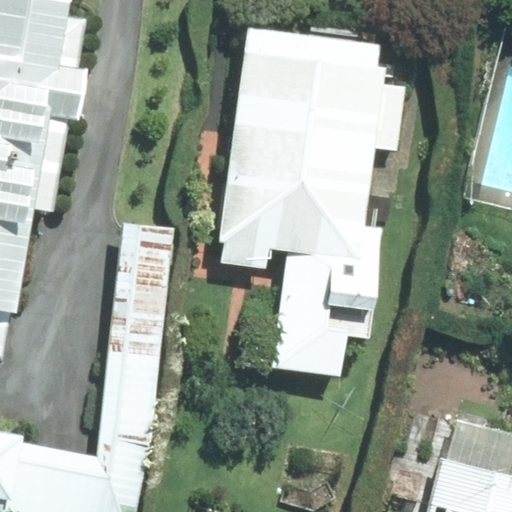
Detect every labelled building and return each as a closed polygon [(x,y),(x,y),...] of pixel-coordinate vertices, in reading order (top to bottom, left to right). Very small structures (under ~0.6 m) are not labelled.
[(0,0),(0,355),(8,357),(12,306),(28,307),(36,208),(56,210),(64,111),(80,113),(88,14),(73,13),(73,0),(0,0)] [(386,81),(390,35),(246,24),(228,257),(285,261),(277,366),(350,371),(354,317),(332,315),(334,286),(377,289),(383,221),(361,220),(367,146),(404,149),(409,83),(386,81)] [(153,437),(172,224),(120,219),(101,432),(153,437)] [(511,511),(511,425),(414,399),(391,487),(425,496),(420,511),(511,511)] [(100,448),(0,428),(0,511),(5,511),(138,511),(151,448),(101,438),(100,448)]
